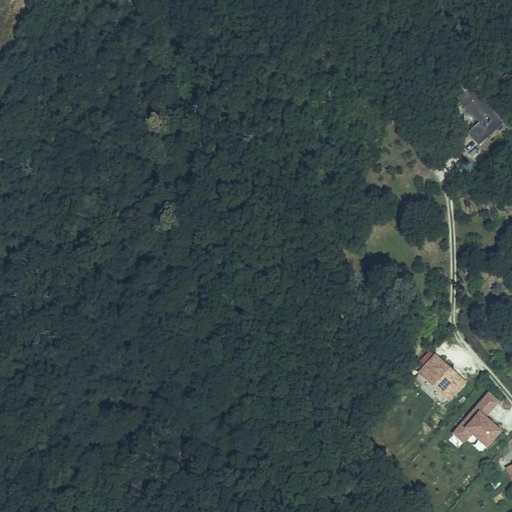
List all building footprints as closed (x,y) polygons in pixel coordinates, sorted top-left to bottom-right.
[(467,106),(475,113),(485,103),(477,95),(483,89),(475,81),(456,101),(465,109),(467,106)] [(481,143),(502,120),(485,103),(475,113),(483,121),(471,133),(481,143)] [(435,356),(420,374),(427,380),(431,375),(446,389),(442,394),(449,400),(465,383),(435,356)] [(431,375),(427,380),(442,394),(446,389),(431,375)] [(498,402),(489,394),(480,404),(490,412),(498,402)] [(490,412),(480,404),(462,425),(471,433),(487,447),(501,432),(484,418),(490,412)] [(471,433),(462,425),(454,434),(463,442),(471,433)] [(511,472),(506,459),(499,462),(507,478),(510,477),(511,481),(511,472)]
